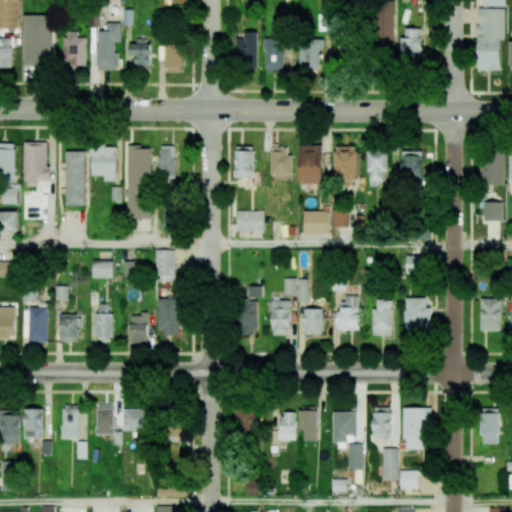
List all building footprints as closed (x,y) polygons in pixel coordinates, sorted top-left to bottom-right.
[(0,0),(17,0),(17,26),(0,26),(0,0)] [(394,48),(394,1),(375,0),(374,47),(394,48)] [(124,8),(133,8),(133,24),(123,23),(124,8)] [(505,8),(478,8),(477,69),(500,69),(501,40),(504,40),(505,8)] [(319,13),(332,13),(331,30),(319,30),(319,13)] [(24,64),(24,14),(51,14),(51,64),(24,64)] [(121,42),(120,22),(105,22),(105,30),(97,30),(97,70),(117,69),(116,42),(121,42)] [(400,57),(421,58),(421,28),(405,28),(405,37),(401,37),(400,57)] [(257,32),(244,32),(244,38),(236,38),(237,68),(257,68),(257,32)] [(0,66),(12,67),(11,38),(0,37),(0,66)] [(63,60),(70,61),(70,67),(86,68),(86,38),(64,37),(63,60)] [(284,39),(265,39),(265,71),(283,71),(284,39)] [(322,39),(301,39),(300,67),(321,68),(322,39)] [(150,41),(130,41),(130,56),(135,56),(135,70),(150,70),(150,41)] [(184,45),(166,45),(166,72),(183,72),(184,45)] [(25,186),(38,186),(38,180),(48,180),(48,141),(25,142),(25,186)] [(0,176),(15,177),(15,143),(0,143),(0,176)] [(127,145),(129,218),(151,218),(150,148),(141,148),(141,145),(127,145)] [(159,179),(174,179),(175,145),(159,145),(159,179)] [(322,184),(322,145),(298,145),(299,184),(322,184)] [(90,175),(103,175),(103,181),(116,181),(117,147),(91,146),(90,175)] [(235,178),(254,178),(253,146),(235,146),(235,178)] [(334,182),(355,182),(355,146),(334,146),(334,182)] [(291,178),(291,154),(287,154),(287,147),(271,147),(270,177),(291,178)] [(368,185),(387,185),(387,150),(368,150),(368,185)] [(423,151),(402,150),(402,180),(422,180),(423,151)] [(65,205),(85,205),(86,151),(66,151),(65,205)] [(505,152),(481,151),(480,184),(504,184),(505,152)] [(2,204),(19,204),(19,186),(3,186),(2,204)] [(483,221),(502,220),(502,201),(483,201),(483,221)] [(333,226),(349,226),(348,209),(332,209),(333,226)] [(18,211),(0,211),(0,232),(18,232),(18,211)] [(263,211),(237,211),(237,231),(263,231),(263,211)] [(329,233),(329,211),(303,211),(303,233),(329,233)] [(430,240),(431,229),(411,228),(411,239),(430,240)] [(173,249),(156,250),(156,281),(174,280),(173,249)] [(407,255),(406,274),(426,275),(427,255),(407,255)] [(0,276),(16,277),(16,261),(0,260),(0,276)] [(93,278),(113,277),(113,260),(92,260),(93,278)] [(136,260),(124,261),(124,277),(136,276),(136,260)] [(296,295),(297,278),(284,278),(284,295),(296,295)] [(298,301),(308,301),(307,279),(298,279),(298,301)] [(248,285),(248,297),(262,297),(262,285),(248,285)] [(56,286),(55,299),(67,299),(68,286),(56,286)] [(358,330),(358,295),(340,295),(339,330),(358,330)] [(405,329),(430,329),(430,307),(426,307),(425,297),(405,298),(405,329)] [(179,334),(180,298),(159,298),(158,333),(179,334)] [(481,298),(480,330),(501,330),(502,298),(481,298)] [(372,308),(372,335),(392,335),(391,299),(376,299),(376,308),(372,308)] [(291,334),(290,300),(271,300),(272,335),(291,334)] [(256,301),(237,302),(239,335),(258,334),(256,301)] [(96,339),(113,339),(113,313),(108,313),(108,304),(96,304),(96,339)] [(15,306),(0,306),(0,337),(15,337),(15,306)] [(48,307),(29,307),(28,342),(47,342),(48,307)] [(322,309),(304,308),(304,334),(322,334),(322,309)] [(77,342),(77,327),(82,327),(82,314),(61,314),(60,341),(77,342)] [(148,314),(130,314),(130,343),(147,343),(148,314)] [(97,434),(114,434),(114,404),(97,404),(97,434)] [(62,438),(80,438),(81,405),(63,405),(62,438)] [(373,436),(391,436),(390,407),(372,407),(373,436)] [(403,449),(424,449),(425,421),(431,421),(432,407),(404,407),(403,449)] [(123,429),(150,430),(150,409),(123,408),(123,429)] [(499,443),(500,408),(482,408),(481,443),(499,443)] [(0,443),(19,443),(20,410),(0,409),(0,443)] [(24,437),(43,438),(43,409),(24,409),(24,437)] [(254,410),(237,411),(237,435),(254,434),(254,410)] [(317,411),(298,410),(298,430),(303,431),(303,440),(316,441),(317,411)] [(356,412),(333,411),(333,442),(346,442),(346,434),(356,434),(356,412)] [(296,439),(295,412),(279,412),(280,439),(296,439)] [(348,469),(363,469),(364,443),(348,443),(348,469)] [(383,480),(398,479),(398,448),(382,448),(383,480)] [(1,490),(17,490),(18,461),(2,460),(1,490)] [(418,470),(400,470),(401,488),(418,488),(418,470)] [(346,492),(346,479),(332,478),(332,491),(346,492)] [(246,493),(259,493),(259,482),(246,482),(246,493)]
